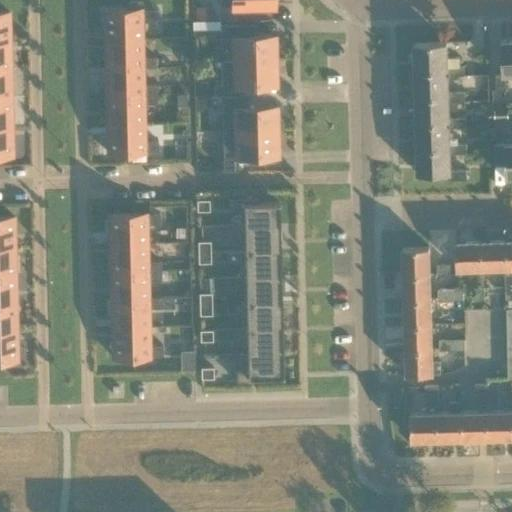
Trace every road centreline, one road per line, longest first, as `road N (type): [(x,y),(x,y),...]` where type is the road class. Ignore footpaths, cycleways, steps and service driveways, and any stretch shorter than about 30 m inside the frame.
road 1 (residential): [(0,421),(368,409)]
road 2 (residential): [(0,193),(364,177)]
road 3 (unclassified): [(368,409),(366,217)]
road 4 (unclassified): [(364,177),(359,8)]
road 5 (unclassified): [(359,8),(511,6)]
road 6 (residential): [(511,216),(366,217)]
road 7 (residential): [(511,478),(388,482)]
